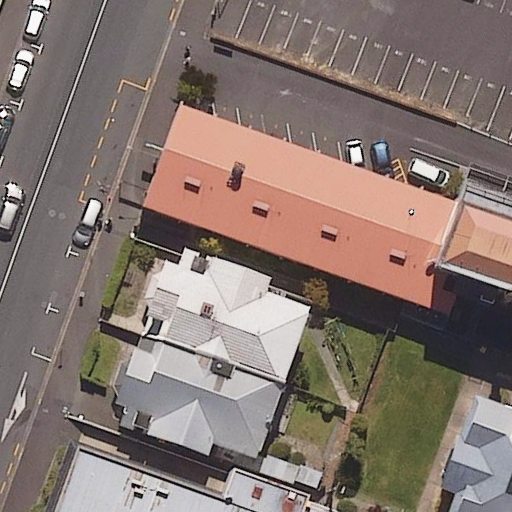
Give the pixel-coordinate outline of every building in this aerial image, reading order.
[(438,191),(176,106),(142,211),(403,296),(438,191)] [(511,301),(511,218),(450,198),(425,273),(511,301)] [(308,308),(165,262),(119,402),(262,449),(308,308)] [(511,511),(511,420),(458,403),(421,511),(511,511)] [(235,511),(58,454),(38,511),(235,511)]
